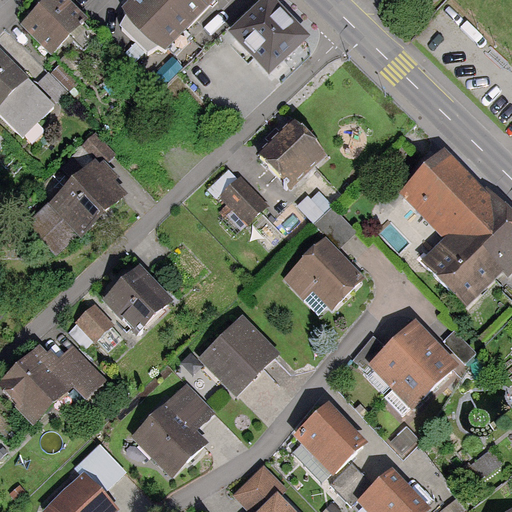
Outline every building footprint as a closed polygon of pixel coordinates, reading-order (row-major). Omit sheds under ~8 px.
[(64,0),(61,0),(27,34),(56,64),(93,29),(64,0)] [(220,0),(136,0),(124,12),(167,54),(220,0)] [(307,41),(270,4),(236,38),(274,75),(307,41)] [(0,53),(0,52),(0,117),(20,137),(53,103),(0,53)] [(294,118),(258,153),(293,189),(329,155),(294,118)] [(511,210),(447,146),(400,193),(443,236),(419,259),(467,307),(503,271),(506,275),(511,269),(511,210)] [(94,156),(23,225),(57,259),(127,190),(94,156)] [(240,178),(220,199),(247,224),(267,204),(240,178)] [(331,209),(315,224),(328,236),(341,249),(356,234),(331,209)] [(328,236),(284,278),(306,299),(315,291),(331,309),(367,275),(341,249),(328,236)] [(170,301),(136,267),(98,305),(131,338),(170,301)] [(246,314),(198,358),(235,397),(283,353),(246,314)] [(457,364),(415,320),(369,364),(411,408),(457,364)] [(455,329),(444,340),(466,363),(478,352),(455,329)] [(374,336),(355,361),(364,368),(384,344),(374,336)] [(63,339),(4,393),(40,433),(99,378),(63,339)] [(180,382),(128,428),(170,475),(203,446),(189,431),(208,414),(180,382)] [(330,401),(294,435),(331,476),(368,442),(330,401)] [(249,511),(297,511),(280,494),(287,488),(265,466),(234,495),(249,511)] [(392,468),(357,500),(368,511),(427,511),(430,509),(392,468)] [(111,511),(84,482),(51,511),(111,511)] [(459,498),(440,511),(463,511),(468,509),(459,498)]
